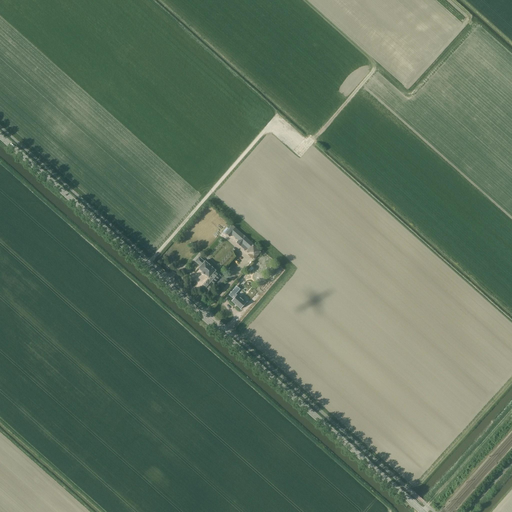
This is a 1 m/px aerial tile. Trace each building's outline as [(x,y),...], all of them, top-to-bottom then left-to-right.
[(247,238),(236,228),(233,226),(226,233),(230,237),(233,233),(239,239),(236,243),(240,246),(247,238)] [(253,260),(260,252),(252,245),(246,253),(253,260)] [(202,272),(205,274),(209,278),(209,277),(210,278),(208,280),(208,279),(201,287),(206,293),(213,285),(213,284),(220,276),(215,271),(215,270),(211,267),(209,264),(209,265),(205,261),(204,261),(199,257),(195,261),(200,266),(198,268),(202,272)] [(231,301),(240,309),(246,303),(237,295),(236,295),(235,294),(240,289),(236,286),(229,295),(232,298),(233,299),(231,301)] [(224,305),(220,310),(226,315),(230,310),(224,305)]
